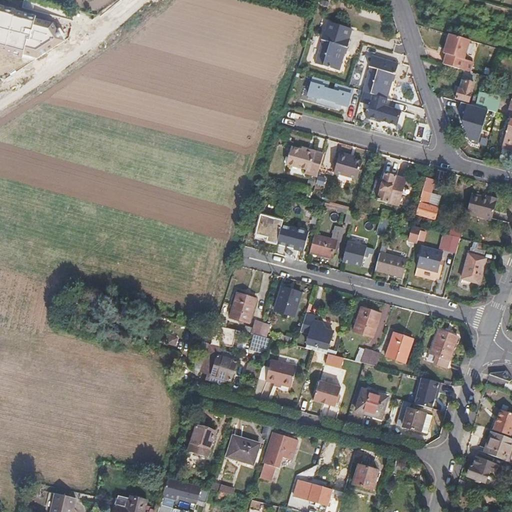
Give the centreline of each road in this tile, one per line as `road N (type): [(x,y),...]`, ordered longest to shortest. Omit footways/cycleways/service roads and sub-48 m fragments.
road 1 (residential): [(511,180),(452,162),(399,0)]
road 2 (residential): [(486,337),(434,511)]
road 3 (residential): [(143,0),(0,102)]
